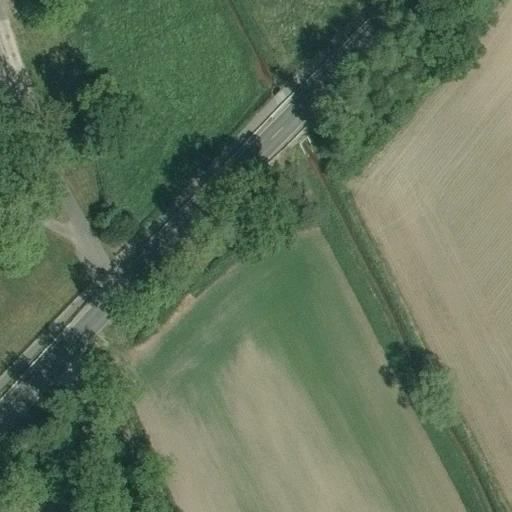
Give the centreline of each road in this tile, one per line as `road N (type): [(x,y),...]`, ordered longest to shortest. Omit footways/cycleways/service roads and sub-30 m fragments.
road 1 (tertiary): [(405,0),(0,418)]
road 2 (track): [(117,511),(53,362)]
